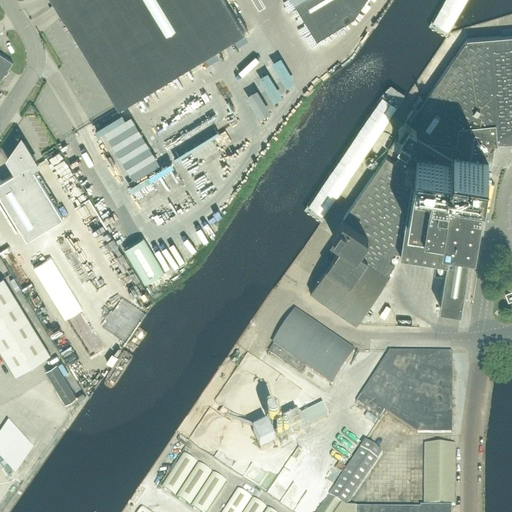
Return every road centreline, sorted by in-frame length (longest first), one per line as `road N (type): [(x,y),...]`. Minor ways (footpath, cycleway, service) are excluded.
road 1 (unknown): [(35,63),(54,80),(131,217),(168,233),(200,216),(310,74)]
road 2 (unclassified): [(480,340),(356,339),(288,294),(253,345)]
road 3 (unclassified): [(469,511),(480,340)]
road 4 (unknown): [(384,339),(302,479)]
road 5 (unclassified): [(0,121),(36,58),(7,0)]
